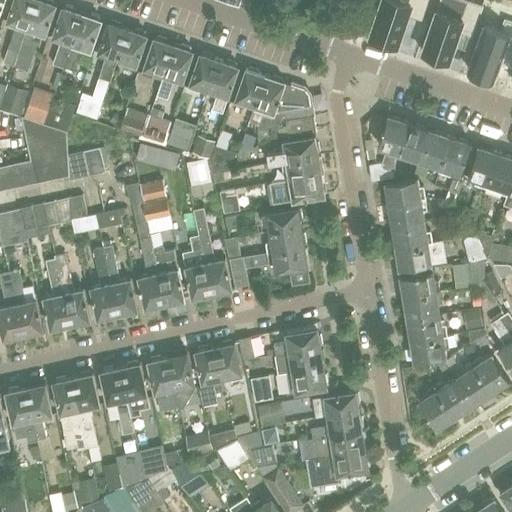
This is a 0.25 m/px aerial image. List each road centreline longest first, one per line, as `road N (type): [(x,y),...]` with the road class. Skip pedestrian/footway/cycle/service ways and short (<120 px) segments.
road 1 (residential): [(0,370),(369,289)]
road 2 (residential): [(369,289),(339,103),(351,55)]
road 3 (residential): [(369,289),(405,507)]
road 4 (unclassified): [(351,55),(188,0)]
road 5 (unclassified): [(511,109),(351,55)]
road 6 (tertiary): [(405,507),(511,438)]
